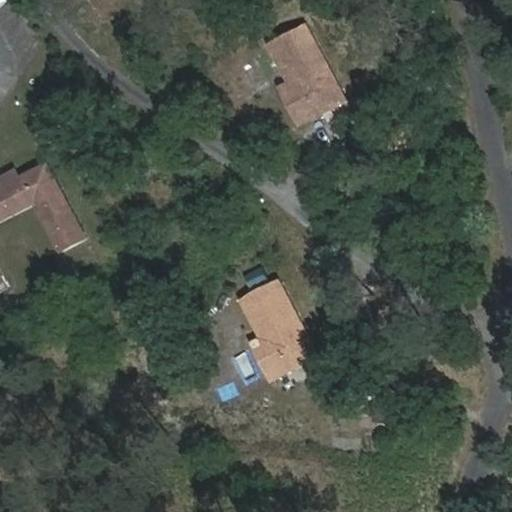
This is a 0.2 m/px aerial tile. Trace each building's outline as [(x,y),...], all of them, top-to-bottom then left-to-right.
[(310,87),(296,94),(286,99),(303,132),(358,104),(319,27),(291,41),(310,87)] [(275,48),(296,94),(310,87),(291,41),(275,48)] [(427,126),(387,126),(388,149),(426,149),(427,126)] [(0,189),(23,178),(12,160),(0,166),(0,189)] [(51,164),(23,178),(0,189),(0,278),(7,274),(0,260),(0,220),(34,202),(59,246),(87,232),(51,164)] [(281,330),(266,337),(256,342),(274,376),(327,349),(289,273),(260,287),(281,330)] [(245,293),(266,337),(281,330),(260,287),(245,293)] [(374,376),(374,413),(400,413),(402,377),(374,376)]
